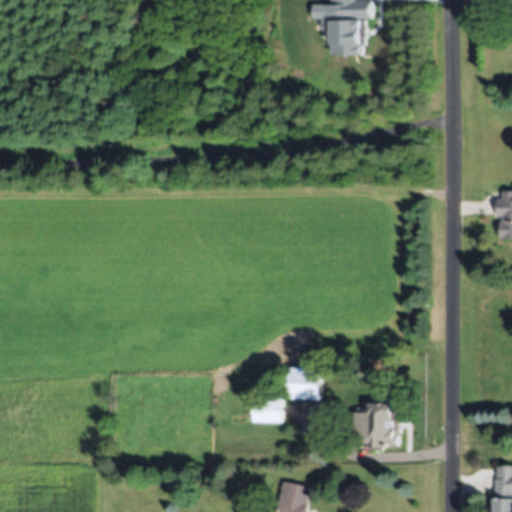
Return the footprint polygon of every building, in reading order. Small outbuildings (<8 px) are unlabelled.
[(335,55),(368,55),(367,19),(374,19),(374,1),(354,1),(354,0),(334,0),(334,6),(316,6),(316,19),(325,19),(325,31),(334,31),(335,55)] [(511,238),(500,238),(500,216),(495,216),(495,197),(500,197),(500,191),(511,191),(511,238)] [(324,401),(294,401),(293,365),(323,364),(324,401)] [(253,421),(254,398),(283,398),(282,422),(253,421)] [(391,411),(390,429),(376,429),(375,447),(346,446),(346,429),(354,429),(354,413),(371,413),(371,410),(391,411)] [(511,461),(511,511),(498,511),(495,462),(511,461)] [(286,482),(312,488),(308,503),(308,511),(278,511),(286,482)]
